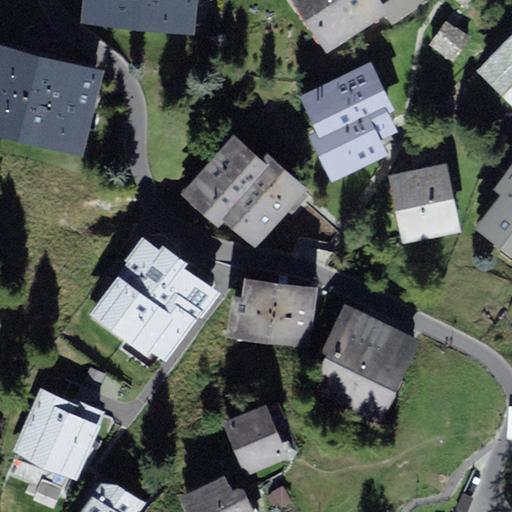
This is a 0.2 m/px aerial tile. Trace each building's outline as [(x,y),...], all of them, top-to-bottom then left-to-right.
[(76,0),(76,15),(188,24),(189,0),(76,0)] [(290,0),(330,61),(417,6),(413,0),(290,0)] [(470,36),(440,15),(422,41),(452,62),(470,36)] [(511,23),(468,67),(511,111),(511,23)] [(100,64),(0,40),(0,136),(80,154),(100,64)] [(366,56),(293,89),(310,126),(302,128),(323,175),(331,172),(398,141),(380,102),(388,99),(366,56)] [(214,212),(248,242),(304,186),(264,149),(259,153),(231,125),(171,186),(206,221),(214,212)] [(511,158),(492,188),(504,196),(475,232),(511,257),(511,158)] [(447,162),(386,174),(400,245),(462,233),(447,162)] [(208,286),(140,237),(90,306),(157,355),(208,286)] [(309,343),(316,286),(234,276),(227,333),(309,343)] [(418,338),(345,302),(323,353),(322,378),(387,410),(418,338)] [(99,414),(41,387),(12,447),(70,474),(99,414)] [(264,396),(214,418),(238,471),(288,449),(264,396)] [(243,511),(224,472),(179,494),(187,511),(243,511)] [(77,511),(148,511),(152,506),(101,474),(77,511)]
